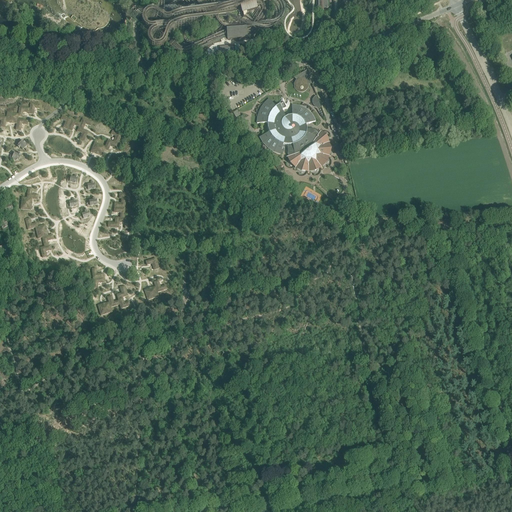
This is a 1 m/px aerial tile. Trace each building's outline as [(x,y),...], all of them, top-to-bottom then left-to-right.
[(238,0),(238,1),(243,14),(244,14),(246,13),(259,9),(258,4),(256,0),(238,0)] [(318,0),(319,3),(318,11),(321,11),(326,11),(326,0),(318,0)] [(201,12),(195,14),(198,24),(205,22),(201,12)] [(247,27),(226,28),(227,39),(247,38),(247,27)] [(234,46),(221,47),(222,54),(233,53),(233,49),(234,49),(234,46)] [(294,80),(296,81),(295,82),(295,83),(294,84),(294,85),(294,86),(294,87),(294,88),(294,89),(295,90),(295,91),(296,91),(297,92),(298,93),(299,93),(300,93),(301,94),(302,93),(303,93),(304,93),(305,92),(306,92),(306,91),(307,91),(307,90),(307,89),(308,89),(308,88),(308,87),(308,86),(308,85),(310,85),(312,85),(307,71),(293,79),(294,80)] [(258,123),(257,123),(257,124),(260,124),(267,124),(268,128),(269,133),(263,136),(260,137),(261,138),(264,142),(263,143),(265,143),(268,147),(268,148),(270,148),(274,151),(274,152),(275,152),(280,153),(281,155),(282,149),(283,147),(283,145),(288,145),(292,145),(295,155),(295,154),(300,152),(301,153),(302,151),(306,149),(307,149),(307,147),(311,144),(313,144),(313,143),(312,142),(314,137),(316,137),(313,136),(306,134),(307,129),(306,127),(306,125),(312,123),(315,122),(314,121),(312,116),(312,115),(310,115),(306,111),(306,110),(305,110),(300,108),(299,106),(298,107),(293,106),(292,105),(292,109),(292,110),(292,113),(292,116),(288,116),(286,118),(282,111),(284,110),(285,110),(286,110),(287,110),(287,109),(288,109),(288,108),(289,107),(290,105),(290,103),(289,102),(288,100),(287,100),(287,101),(286,102),(286,103),(286,104),(285,105),(284,106),(283,104),(284,103),(285,103),(285,102),(285,101),(284,100),(284,99),(283,98),(282,97),(281,99),(280,101),(277,104),(275,106),(276,107),(279,105),(280,105),(275,107),(275,106),(269,99),(269,101),(266,104),(264,104),(264,106),(262,110),(260,110),(261,111),(259,116),(258,116),(258,117),(259,118),(258,123)] [(321,108),(317,97),(315,97),(314,98),(313,100),(312,102),(312,104),(314,106),(315,108),(317,109),(318,109),(320,109),(321,108)] [(31,104),(29,114),(34,115),(35,108),(40,109),(40,105),(31,104)] [(19,114),(18,115),(22,116),(23,112),(29,113),(30,109),(20,107),(19,114)] [(7,113),(6,122),(17,124),(18,120),(18,115),(19,114),(7,113)] [(62,116),(61,120),(66,122),(63,128),(68,130),(72,120),(62,116)] [(242,116),(238,119),(245,131),(249,129),(242,116)] [(79,127),(79,128),(83,130),(85,124),(90,126),(92,122),(83,119),(81,124),(79,127)] [(17,124),(16,130),(21,131),(22,124),(27,125),(27,121),(18,120),(17,124)] [(72,120),(68,130),(72,131),(74,125),(79,127),(81,124),(72,120)] [(79,128),(77,132),(82,134),(80,140),(84,142),(88,132),(83,130),(79,128)] [(113,131),(111,134),(116,136),(114,142),(118,144),(122,135),(113,131)] [(320,132),(319,133),(313,144),(308,150),(302,153),(295,155),(288,158),(286,158),(290,168),(296,171),(302,175),(309,173),(316,175),(322,169),(327,166),(329,157),(331,152),(328,144),(326,138),(321,132),(320,132)] [(105,147),(104,149),(105,149),(108,151),(110,146),(116,148),(118,144),(114,142),(108,140),(105,147)] [(23,142),(18,146),(19,148),(21,147),(23,150),(24,148),(25,149),(27,146),(23,142)] [(95,143),(91,152),(102,156),(105,149),(104,149),(105,147),(95,143)] [(340,155),(345,152),(342,144),(337,147),(340,155)] [(28,189),(27,199),(32,199),(38,200),(38,195),(32,194),(32,189),(28,189)] [(120,194),(119,199),(125,199),(130,199),(130,189),(127,189),(126,194),(120,194)] [(317,189),(310,195),(315,200),(321,195),(317,189)] [(22,198),(21,209),(31,210),(32,199),(27,199),(22,198)] [(115,204),(114,208),(125,209),(125,199),(119,199),(119,204),(115,204)] [(114,208),(114,213),(121,213),(120,218),(124,219),(125,209),(114,208)] [(119,218),(115,218),(115,223),(108,223),(108,227),(119,228),(119,223),(119,218)] [(119,218),(119,223),(125,223),(125,229),(129,229),(129,219),(124,219),(120,218),(119,218)] [(30,219),(25,220),(28,230),(35,228),(38,227),(37,224),(32,225),(30,219)] [(38,227),(35,228),(38,239),(42,238),(48,236),(45,225),(38,227)] [(48,236),(42,238),(45,247),(49,246),(47,241),(54,239),(52,235),(48,236)] [(7,240),(5,243),(7,244),(9,246),(13,241),(8,237),(6,239),(7,240)] [(45,247),(40,248),(43,258),(47,257),(45,252),(52,250),(51,246),(49,246),(45,247)] [(155,259),(146,262),(147,265),(152,264),(154,270),(158,269),(155,259)] [(96,269),(92,269),(93,279),(104,278),(103,274),(97,274),(96,269)] [(104,278),(93,279),(94,289),(98,289),(97,283),(104,283),(104,278)] [(158,281),(154,283),(157,293),(167,290),(165,286),(160,288),(158,281)] [(122,294),(117,295),(118,299),(122,298),(127,296),(124,286),(120,287),(122,294)] [(155,287),(145,291),(148,300),(159,297),(155,287)] [(112,296),(107,298),(111,308),(120,305),(119,301),(114,303),(112,296)] [(122,298),(118,299),(119,301),(120,305),(121,309),(131,306),(129,302),(124,304),(122,298)] [(109,303),(98,306),(101,316),(112,312),(109,303)]
